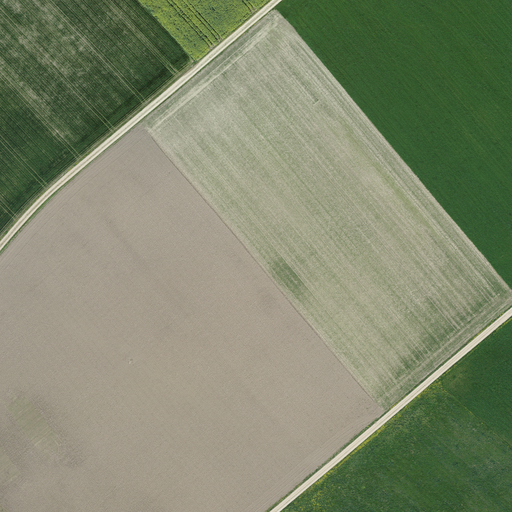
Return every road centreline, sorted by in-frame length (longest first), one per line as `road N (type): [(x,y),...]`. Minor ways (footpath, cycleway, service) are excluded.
road 1 (track): [(275,0),(61,178),(0,244)]
road 2 (track): [(271,511),(511,309)]
